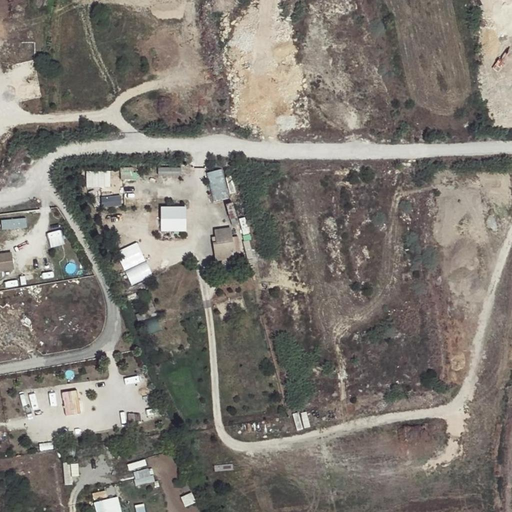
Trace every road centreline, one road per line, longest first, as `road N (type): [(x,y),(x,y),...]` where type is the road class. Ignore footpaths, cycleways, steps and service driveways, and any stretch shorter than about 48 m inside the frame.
road 1 (unclassified): [(511,148),(341,155),(70,149),(35,174)]
road 2 (unclassified): [(0,369),(103,345),(117,330),(93,260),(35,174)]
